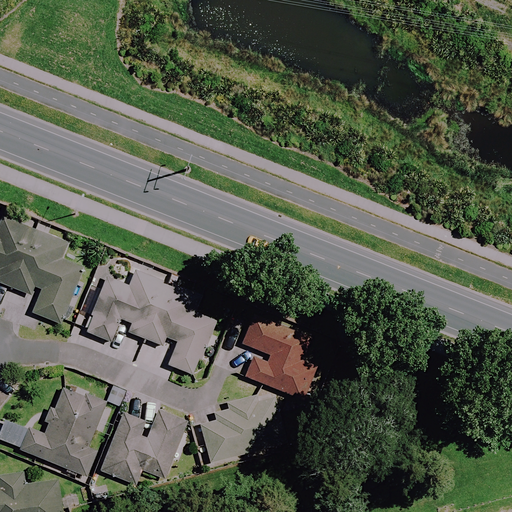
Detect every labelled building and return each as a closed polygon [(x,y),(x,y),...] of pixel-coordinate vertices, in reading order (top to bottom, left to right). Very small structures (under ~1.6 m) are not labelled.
[(66,245),(1,218),(0,220),(0,285),(30,298),(34,289),(40,291),(31,314),(59,326),(82,270),(60,261),(66,245)] [(200,298),(134,272),(127,288),(105,279),(89,318),(92,319),(86,334),(110,344),(119,321),(130,326),(126,335),(162,349),(166,339),(175,343),(166,366),(191,376),(197,360),(200,361),(215,323),(193,314),(200,298)] [(304,362),(313,341),(273,324),(248,383),(299,404),(314,367),(304,362)] [(103,408),(64,391),(44,438),(3,421),(0,429),(0,442),(85,478),(96,452),(86,448),(103,408)] [(286,445),(274,396),(215,412),(217,422),(199,427),(208,465),(286,445)] [(185,421),(158,411),(147,441),(138,438),(144,423),(122,414),(99,473),(135,487),(141,472),(163,480),(185,421)] [(17,489),(15,476),(0,478),(0,511),(60,511),(55,483),(17,489)]
